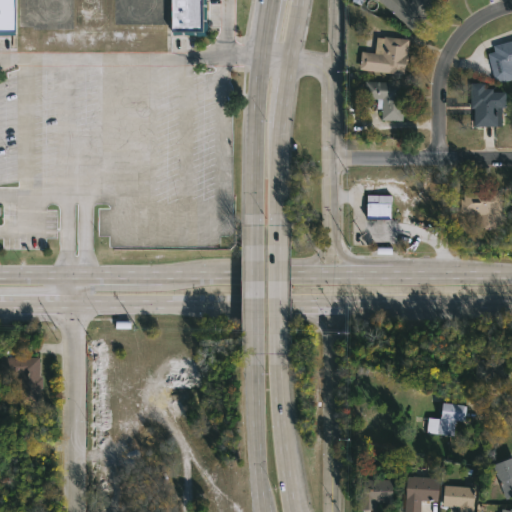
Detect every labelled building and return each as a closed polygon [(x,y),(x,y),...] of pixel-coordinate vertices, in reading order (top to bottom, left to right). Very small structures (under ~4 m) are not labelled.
[(18,0),(19,26),(19,36),(0,35),(0,0),(18,0)] [(171,36),(171,0),(207,0),(208,37),(171,36)] [(405,0),(407,2),(408,0),(432,0),(437,4),(412,31),(378,0),(405,0)] [(386,37),(410,40),(408,54),(411,54),(408,76),(361,70),(364,52),(376,54),(379,38),(386,39),(386,37)] [(511,79),(496,83),(488,54),(495,52),(494,46),(511,40),(511,79)] [(406,94),(403,122),(383,121),(384,109),(378,109),(378,100),(366,100),(367,82),(403,83),(403,94),(406,94)] [(485,84),(485,89),(494,89),(494,93),(507,93),(507,108),(500,108),(500,127),(475,127),(475,109),(471,109),(471,83),(485,84)] [(503,189),(503,231),(481,229),(481,224),(478,224),(478,214),(461,214),(461,200),(465,200),(465,192),(487,192),(487,189),(503,189)] [(392,221),(369,220),(369,204),(392,204),(392,221)] [(43,377),(43,387),(28,387),(28,400),(9,399),(9,374),(0,374),(0,356),(40,357),(39,377),(43,377)] [(485,379),(477,379),(477,359),(509,358),(509,378),(485,379)] [(468,417),(468,419),(458,418),(456,435),(426,431),(428,417),(443,419),(445,401),(469,405),(468,417)] [(511,496),(507,499),(493,463),(511,455),(511,496)] [(442,478),(440,501),(423,499),(421,511),(405,511),(409,475),(442,478)] [(362,509),(360,509),(360,479),(395,479),(395,502),(379,502),(379,509),(362,509)] [(479,487),(476,511),(459,511),(459,506),(443,505),(445,485),(479,487)]
